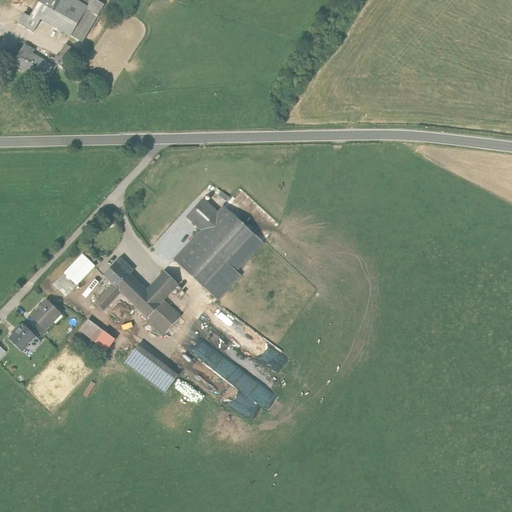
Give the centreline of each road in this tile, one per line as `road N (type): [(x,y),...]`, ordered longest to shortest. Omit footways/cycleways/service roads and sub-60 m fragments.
road 1 (tertiary): [(0,143),(394,135),(511,147)]
road 2 (track): [(126,241),(170,268),(195,297),(168,339),(138,341),(96,315),(87,290),(104,264)]
